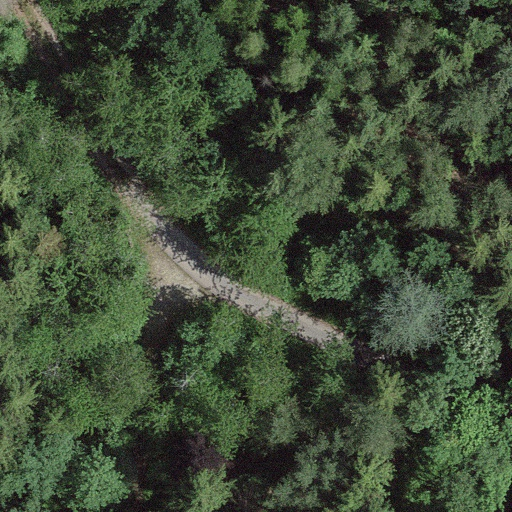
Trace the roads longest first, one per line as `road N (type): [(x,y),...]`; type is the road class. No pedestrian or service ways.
road 1 (unclassified): [(127,182),(269,305),(511,400)]
road 2 (track): [(18,0),(127,182)]
